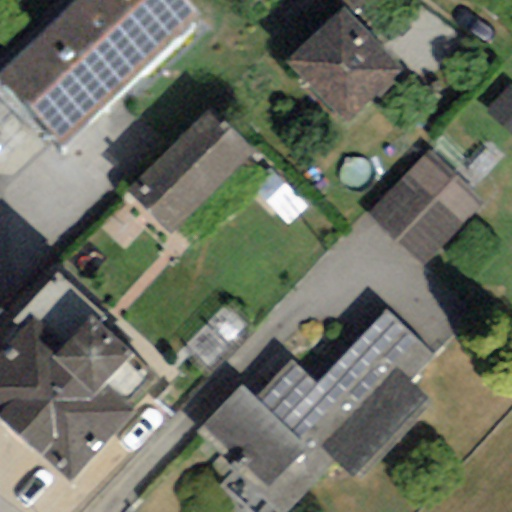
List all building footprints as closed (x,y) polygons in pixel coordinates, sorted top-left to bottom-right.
[(175,0),(119,0),(18,101),(84,170),(219,38),(175,0)] [(367,11),(304,70),(367,137),(430,78),(367,11)] [(511,83),(510,82),(487,111),(511,130),(511,83)] [(226,104),(144,186),(196,237),(277,155),(226,104)] [(480,200),(429,149),(371,208),(422,258),(480,200)] [(0,182),(0,200),(9,192),(0,182)] [(29,298),(0,330),(0,406),(68,472),(161,367),(85,294),(57,322),(29,298)] [(254,377),(206,430),(294,510),(437,353),(390,311),(296,414),(254,377)]
